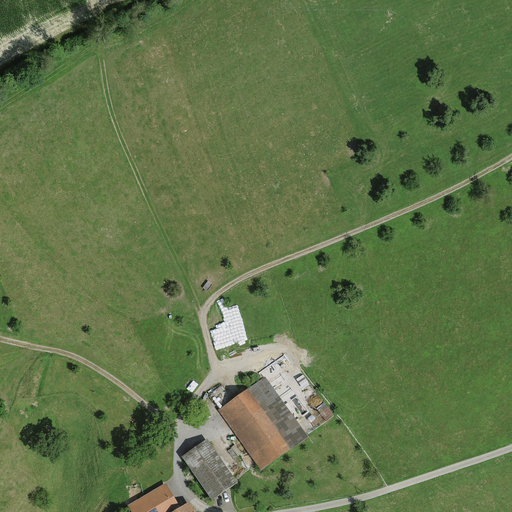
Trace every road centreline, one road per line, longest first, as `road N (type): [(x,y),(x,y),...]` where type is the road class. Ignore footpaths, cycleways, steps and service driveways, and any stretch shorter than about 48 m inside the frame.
road 1 (track): [(203,317),(207,302),(249,273),(511,156)]
road 2 (track): [(203,317),(113,116),(99,45)]
road 3 (residential): [(511,447),(370,495),(286,511)]
road 4 (track): [(0,338),(89,363),(184,423)]
